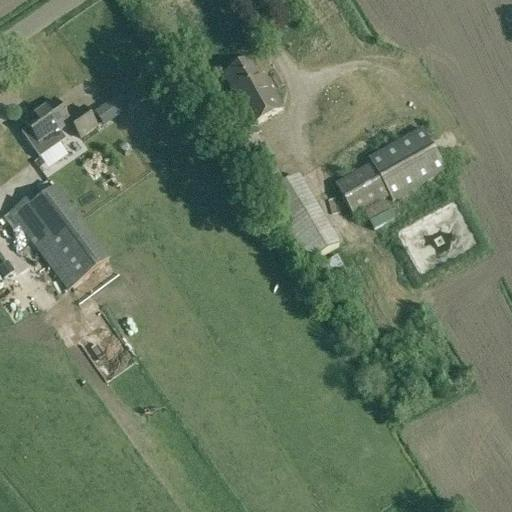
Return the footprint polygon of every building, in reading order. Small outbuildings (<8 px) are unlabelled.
[(252,63),(224,78),(232,93),(231,95),(250,129),(283,110),(264,78),(262,79),(252,63)] [(103,128),(118,118),(128,111),(119,99),(109,106),(94,115),(103,128)] [(71,126),(67,119),(55,102),(25,123),(29,129),(21,134),(39,160),(66,142),(60,133),(71,126)] [(83,109),(67,119),(71,126),(80,140),(96,129),(83,109)] [(390,197),(393,203),(447,172),(424,131),(370,161),(373,166),(337,186),(353,217),(390,197)] [(25,202),(3,220),(13,233),(19,229),(68,294),(112,262),(56,189),(29,208),(25,202)]
